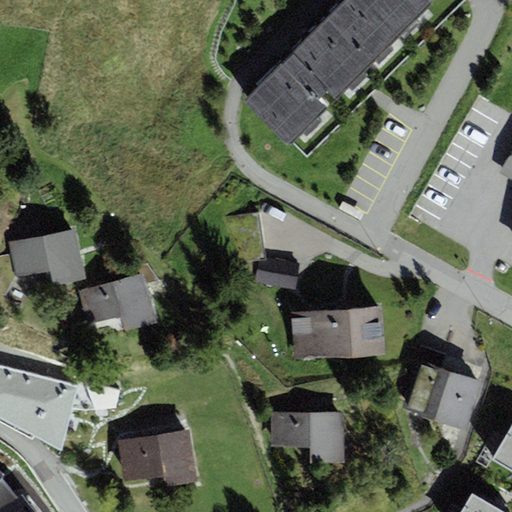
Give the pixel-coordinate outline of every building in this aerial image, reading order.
[(368,67),(395,41),(353,0),(345,0),(323,22),(368,67)] [(428,0),(353,0),(395,41),(432,4),(428,0)] [(323,22),(291,54),(328,91),(336,99),(368,67),(323,22)] [(318,101),(328,91),(291,54),(243,101),(287,145),(324,108),(318,101)] [(266,258),(258,212),(225,218),(233,266),(259,262),(266,260),(266,258)] [(43,236),(50,271),(52,285),(85,279),(76,230),(43,236)] [(50,271),(43,236),(9,243),(15,278),(50,271)] [(266,258),(266,260),(259,262),(255,282),(295,289),(299,264),(266,258)] [(145,275),(79,292),(88,325),(121,316),(125,331),(157,323),(145,275)] [(385,354),(382,307),(291,312),(294,360),(385,354)] [(482,381),(419,361),(403,409),(466,430),(482,381)] [(77,387),(0,367),(0,419),(61,450),(77,387)] [(94,405),(115,404),(114,380),(92,382),(94,405)] [(344,412),(271,412),(271,448),(310,447),(310,462),(344,462),(344,412)] [(511,429),(493,460),(511,471),(511,429)] [(189,430),(118,441),(124,483),(165,476),(166,487),(197,482),(189,430)] [(6,493),(12,488),(0,474),(0,501),(8,497),(6,493)] [(37,511),(20,490),(16,492),(12,488),(6,493),(8,497),(0,501),(0,511),(37,511)] [(501,511),(472,495),(462,511),(501,511)]
